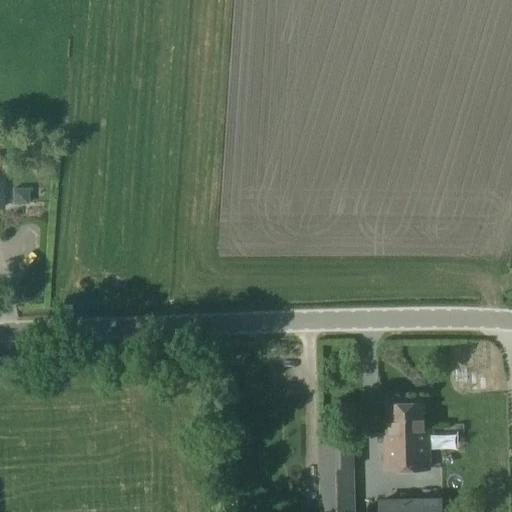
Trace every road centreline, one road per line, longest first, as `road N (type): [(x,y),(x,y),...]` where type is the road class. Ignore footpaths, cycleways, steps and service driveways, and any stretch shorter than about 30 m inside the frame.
road 1 (unclassified): [(511,320),(0,332)]
road 2 (unknown): [(374,511),(378,320)]
